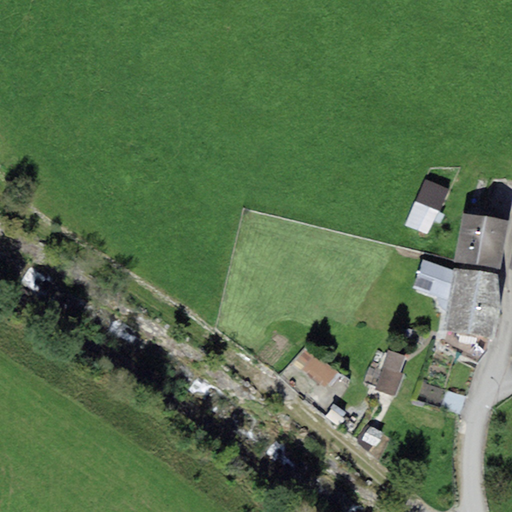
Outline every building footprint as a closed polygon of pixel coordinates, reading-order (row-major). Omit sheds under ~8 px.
[(429,235),(450,189),(428,179),(406,225),(429,235)] [(464,213),(460,236),(505,243),(509,220),(464,213)] [(501,269),(505,243),(460,236),(456,261),(501,269)] [(449,300),(443,331),(493,341),(500,309),(499,291),(496,276),(456,268),(455,271),(423,259),(413,288),(449,300)] [(389,351),(384,367),(399,373),(405,356),(389,351)] [(376,390),(396,397),(404,375),(399,373),(384,367),(376,390)]
